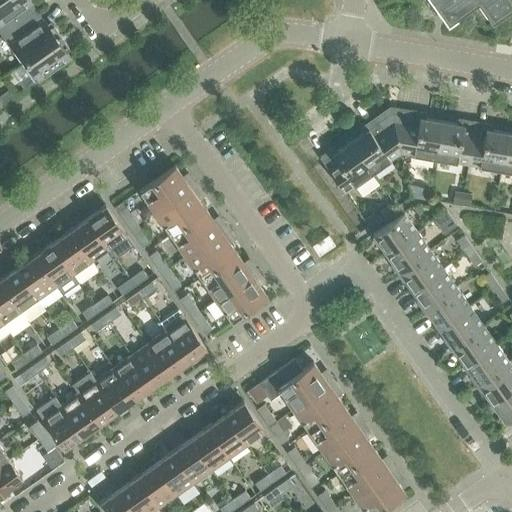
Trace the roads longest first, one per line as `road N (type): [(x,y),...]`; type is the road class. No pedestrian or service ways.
road 1 (residential): [(25,511),(301,317),(304,297)]
road 2 (residential): [(505,475),(356,260),(304,297)]
road 3 (residential): [(304,297),(169,102)]
road 4 (residential): [(0,223),(169,102)]
road 5 (residential): [(169,102),(266,36),(347,42)]
road 6 (residential): [(511,68),(347,42)]
